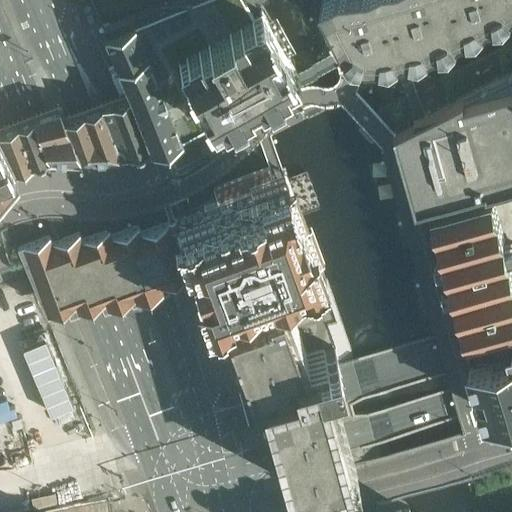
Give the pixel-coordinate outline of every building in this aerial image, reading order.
[(195,124),(230,101),(283,71),(286,69),(292,64),(278,40),(258,3),(250,8),(248,4),(247,2),(245,0),(169,0),(104,27),(149,137),(150,136),(153,143),(164,140),(195,124)] [(338,0),(349,24),(358,30),(367,35),(381,39),(422,31),(458,18),(498,0),(338,0)] [(511,50),(463,79),(437,93),(398,113),(458,334),(466,364),(483,425),(511,415),(511,50)] [(111,99),(100,102),(119,152),(150,140),(131,94),(111,99)] [(80,109),(64,115),(80,154),(119,152),(100,102),(80,109)] [(60,103),(33,113),(47,152),(80,154),(64,115),(60,103)] [(26,116),(16,119),(31,159),(47,152),(33,113),(26,116)] [(16,119),(0,125),(0,137),(13,165),(14,164),(14,165),(31,159),(16,119)] [(218,131),(198,136),(201,145),(206,144),(207,144),(220,140),(218,131)] [(0,172),(15,166),(14,165),(14,164),(13,165),(0,137),(0,172)] [(288,177),(286,171),(280,174),(272,176),(269,168),(213,188),(217,197),(205,202),(204,201),(178,212),(176,212),(179,221),(171,224),(167,212),(140,222),(137,215),(110,225),(109,223),(104,220),(81,229),(78,222),(51,232),(49,225),(27,233),(23,234),(16,237),(45,306),(54,302),(74,295),(77,302),(93,297),(104,292),(106,299),(117,294),(133,289),(135,292),(155,284),(162,282),(159,275),(174,270),(188,265),(187,261),(195,258),(198,266),(197,266),(198,268),(199,267),(203,279),(202,280),(203,281),(204,281),(208,293),(207,293),(208,295),(209,294),(209,295),(211,294),(216,292),(268,273),(275,271),(276,270),(288,266),(289,266),(289,265),(301,261),(303,261),(303,260),(304,260),(310,258),(323,253),(310,217),(304,220),(298,204),(288,177)] [(268,273),(216,292),(251,387),(262,384),(268,404),(282,457),(290,484),(346,468),(339,443),(324,387),(318,368),(327,365),(328,367),(339,363),(335,347),(323,351),(324,352),(302,358),(279,294),(311,282),(313,287),(325,283),(326,284),(327,283),(321,268),(320,268),(320,269),(315,271),(273,286),(268,273)]
